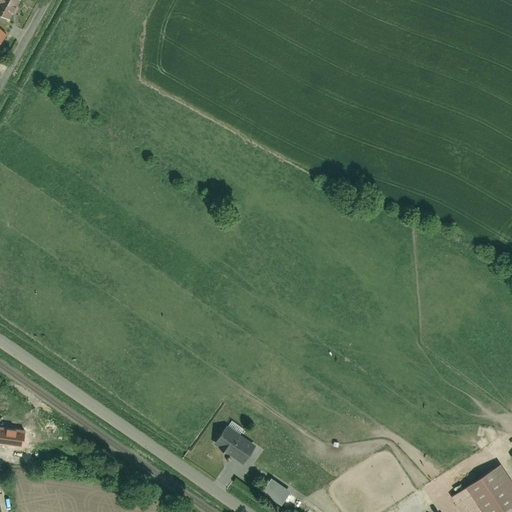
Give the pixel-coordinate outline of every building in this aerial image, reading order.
[(0,0),(0,12),(10,18),(20,0),(19,0),(0,0)] [(0,442),(22,445),(24,431),(0,427),(0,442)] [(250,445),(226,428),(214,446),(238,462),(250,445)] [(511,492),(494,466),(450,496),(461,511),(494,511),(511,500),(511,492)] [(269,479),(260,494),(281,508),(291,493),(269,479)]
